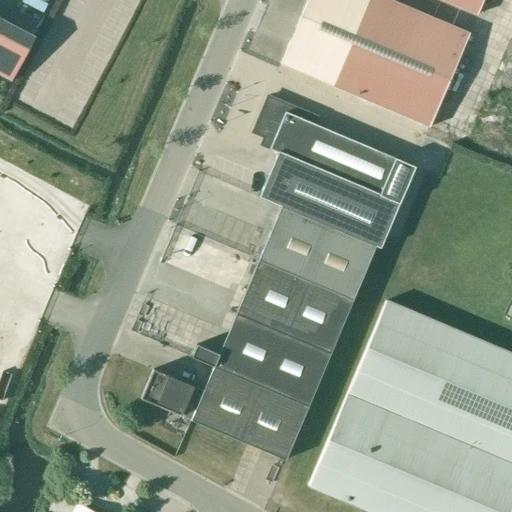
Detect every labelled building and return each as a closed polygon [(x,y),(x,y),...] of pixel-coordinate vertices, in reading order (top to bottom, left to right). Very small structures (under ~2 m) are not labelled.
[(468,33),(389,0),(306,0),(279,64),(428,127),(468,33)] [(441,0),(476,14),(481,0),(441,0)] [(279,206),(374,246),(379,248),(413,166),(312,124),(315,116),(266,95),(250,132),(271,141),(268,148),(276,152),(257,197),(279,206)] [(279,206),(257,260),(351,300),(374,246),(279,206)] [(257,260),(234,313),(329,353),(351,300),(257,260)] [(307,485),(371,511),(507,511),(511,503),(511,354),(384,300),(307,485)] [(195,344),(190,357),(212,366),(307,406),(329,353),(234,313),(217,354),(195,344)] [(212,366),(189,420),(284,460),(307,406),(212,366)] [(151,369),(139,399),(179,416),(192,386),(151,369)]
